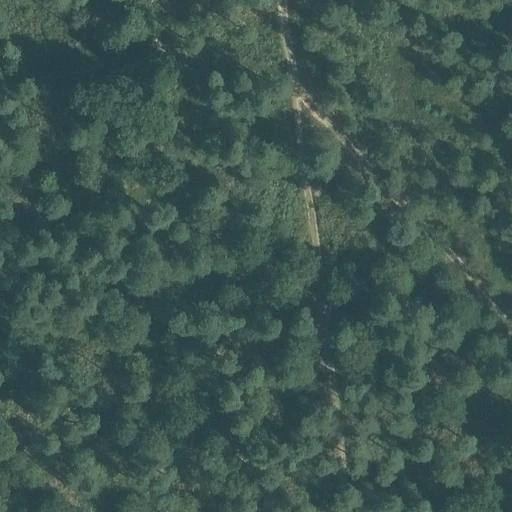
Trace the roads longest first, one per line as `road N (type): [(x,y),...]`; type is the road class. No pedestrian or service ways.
road 1 (track): [(344,511),(286,0)]
road 2 (track): [(301,105),(511,328)]
